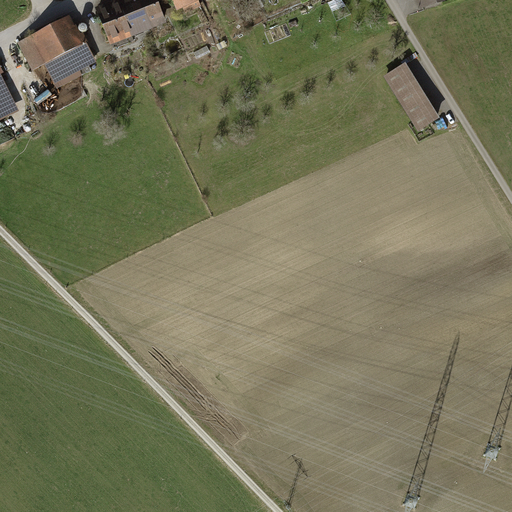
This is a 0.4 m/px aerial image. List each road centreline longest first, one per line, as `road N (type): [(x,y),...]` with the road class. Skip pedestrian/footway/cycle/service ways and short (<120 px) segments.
road 1 (track): [(0,229),(278,511)]
road 2 (track): [(407,30),(511,198)]
